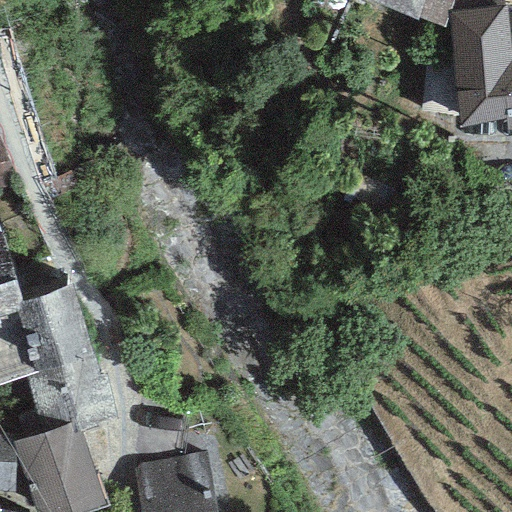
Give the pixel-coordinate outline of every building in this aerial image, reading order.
[(368,0),(417,20),(418,17),(442,27),(451,0),(368,0)] [(507,8),(450,14),(462,125),(506,121),(507,131),(511,130),(511,36),(510,36),(507,8)] [(0,317),(25,310),(22,300),(4,236),(0,236),(0,317)] [(68,286),(22,300),(25,310),(0,317),(0,384),(25,377),(42,431),(68,423),(71,433),(80,431),(110,421),(68,286)] [(90,511),(108,506),(80,431),(71,433),(68,423),(42,431),(13,441),(35,511),(90,511)] [(12,438),(0,436),(0,490),(12,492),(14,450),(10,449),(12,438)] [(216,511),(205,451),(132,465),(141,511),(216,511)]
